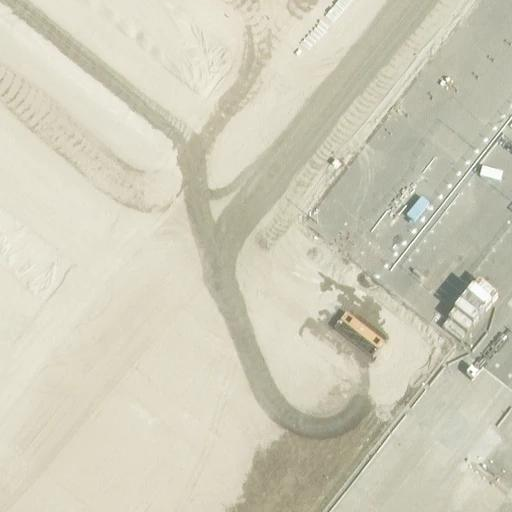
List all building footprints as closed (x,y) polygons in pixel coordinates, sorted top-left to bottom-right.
[(478,93),(507,56),(466,24),(437,62),(478,93)] [(511,68),(488,96),(496,103),(511,84),(511,68)] [(417,97),(456,128),(470,110),(432,79),(417,97)] [(511,229),(492,215),(420,310),(458,339),(511,267),(511,229)] [(511,417),(502,434),(511,439),(511,417)] [(492,511),(507,492),(467,464),(432,511),(492,511)]
